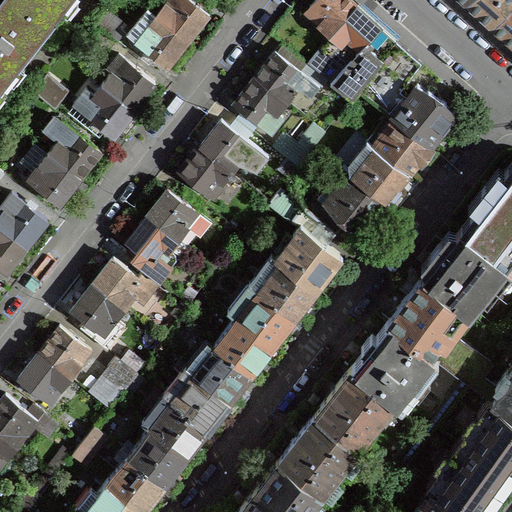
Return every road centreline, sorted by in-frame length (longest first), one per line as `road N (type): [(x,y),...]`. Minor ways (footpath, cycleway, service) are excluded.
road 1 (residential): [(0,339),(265,0)]
road 2 (residential): [(327,334),(511,103)]
road 3 (residential): [(185,511),(327,334)]
road 4 (residential): [(408,0),(511,98)]
